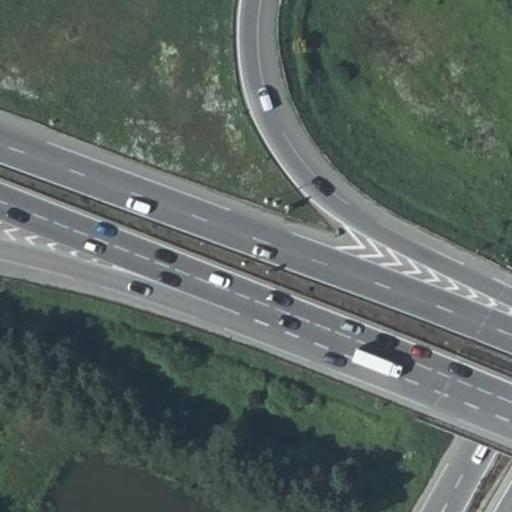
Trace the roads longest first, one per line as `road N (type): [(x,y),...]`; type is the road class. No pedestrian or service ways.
road 1 (trunk): [(511,334),(0,144)]
road 2 (trunk): [(511,297),(325,196),(294,165),(257,102),(247,38),(251,0)]
road 3 (trunk): [(0,201),(266,305)]
road 4 (trunk): [(0,247),(217,315),(266,305)]
road 5 (trunk): [(266,305),(511,401)]
